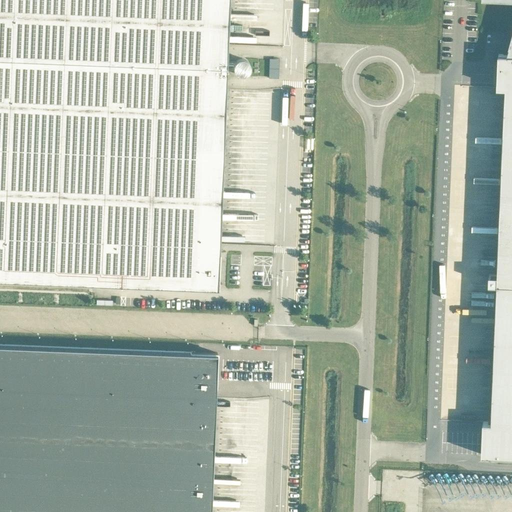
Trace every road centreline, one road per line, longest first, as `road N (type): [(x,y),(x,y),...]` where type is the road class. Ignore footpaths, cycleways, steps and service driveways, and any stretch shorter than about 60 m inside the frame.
road 1 (unclassified): [(367,337),(376,115)]
road 2 (unclassified): [(376,115),(397,106),(408,84),(402,62),(381,50),(356,56),(343,76),(348,100),(367,113)]
road 3 (unclassified): [(360,511),(367,337)]
